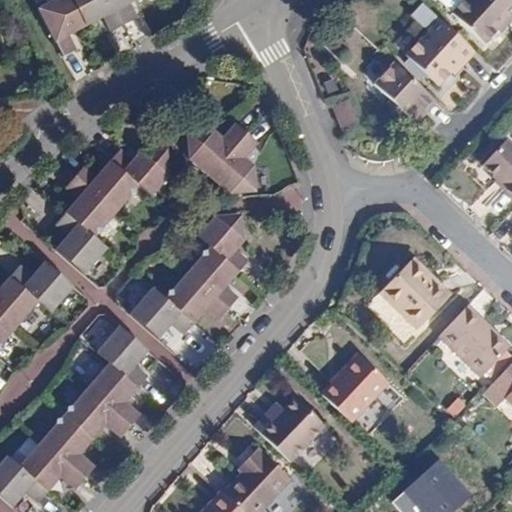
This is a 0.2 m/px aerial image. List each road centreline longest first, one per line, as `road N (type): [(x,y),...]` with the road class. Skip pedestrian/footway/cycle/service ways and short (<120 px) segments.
road 1 (residential): [(115,511),(322,280),(333,197)]
road 2 (residential): [(0,186),(69,125),(251,12)]
road 3 (residential): [(333,197),(412,188),(511,280)]
road 4 (residential): [(333,197),(251,12)]
